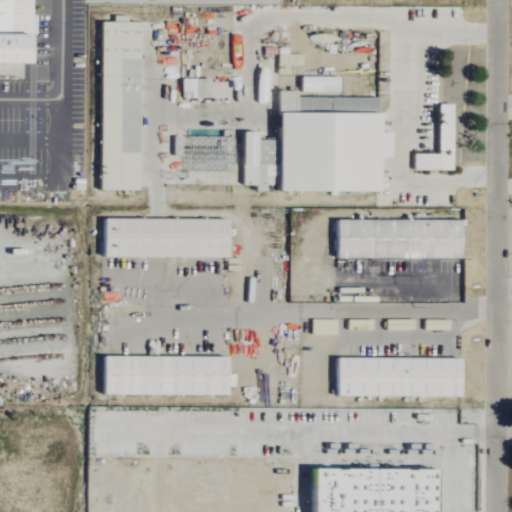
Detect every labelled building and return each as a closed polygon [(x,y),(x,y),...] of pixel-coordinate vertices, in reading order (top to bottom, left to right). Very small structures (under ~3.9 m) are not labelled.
[(0,0),(0,62),(17,62),(17,34),(34,34),(34,15),(25,15),(25,0),(0,0)] [(96,190),(133,190),(134,22),(123,22),(123,17),(110,17),(110,22),(96,22),(96,190)] [(334,91),(334,77),(297,77),(297,91),(334,91)] [(374,191),(375,96),(273,96),(273,190),(374,191)] [(447,104),(447,170),(410,170),(410,153),(433,153),(433,104),(447,104)] [(225,218),(99,218),(99,257),(225,257),(225,218)] [(457,220),(332,219),(332,258),(457,258),(457,220)] [(99,395),(225,395),(225,357),(99,357),(99,395)] [(332,396),(457,396),(457,358),(332,358),(332,396)]
